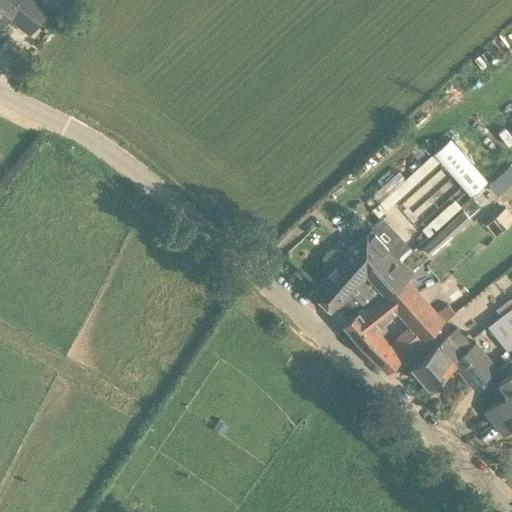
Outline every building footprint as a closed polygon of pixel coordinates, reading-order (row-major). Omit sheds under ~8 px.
[(0,0),(0,25),(7,17),(28,34),(49,7),(40,0),(38,0),(36,4),(30,0),(0,0)] [(432,152),(469,195),(487,179),(450,137),(432,152)] [(371,194),(378,201),(403,179),(396,171),(371,194)] [(511,210),(510,206),(487,220),(495,233),(511,222),(511,210)] [(421,247),(429,255),(469,220),(461,211),(421,247)] [(333,304),(348,318),(357,309),(341,293),(367,269),(387,290),(404,276),(406,278),(412,274),(399,261),(411,251),(381,217),(343,257),(336,250),(329,250),(321,259),(322,264),(330,272),(312,291),(330,308),(333,304)] [(387,290),(357,309),(348,318),(343,323),(362,346),(387,370),(432,331),(453,313),(445,304),(436,311),(404,276),(387,290)] [(485,326),(505,352),(511,346),(511,295),(493,310),(498,317),(485,326)] [(411,365),(428,386),(453,364),(472,387),(497,368),(487,355),(494,349),(479,331),(467,340),(456,327),(436,343),(411,365)] [(510,358),(505,352),(499,357),(504,363),(510,358)] [(484,411),(494,424),(511,409),(511,369),(497,381),(507,394),(484,411)] [(511,409),(494,424),(503,436),(511,429),(511,409)]
